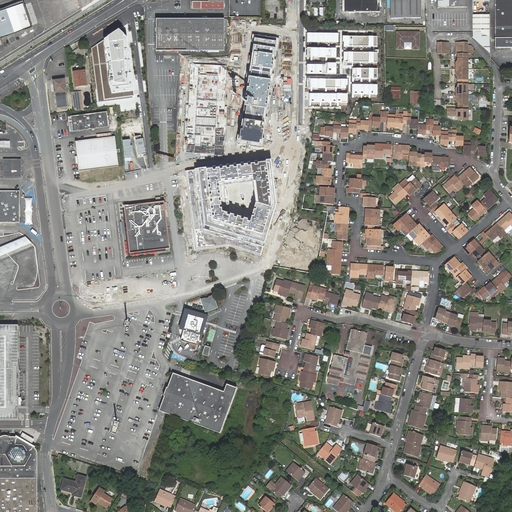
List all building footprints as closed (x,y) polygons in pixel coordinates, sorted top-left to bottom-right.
[(224,8),(224,0),(209,0),(210,2),(191,2),(191,9),(224,8)] [(342,0),(342,12),(380,12),(380,0),(342,0)] [(390,0),(391,18),(413,16),(412,0),(390,0)] [(420,0),(412,0),(413,16),(421,15),(420,0)] [(511,0),(494,0),(495,38),(495,48),(511,48),(511,0)] [(0,37),(32,25),(24,2),(0,11),(0,37)] [(480,34),(481,34),(481,15),(473,15),(473,32),(474,32),(475,32),(476,32),(476,33),(477,33),(478,33),(479,33),(480,33),(480,34)] [(181,31),(181,20),(156,20),(156,51),(181,51),(181,39),(181,31)] [(223,20),(181,20),(181,31),(181,39),(181,51),(224,51),(223,20)] [(247,22),(234,22),(234,34),(247,34),(247,22)] [(119,30),(104,40),(110,63),(109,83),(111,92),(133,91),(130,60),(128,38),(119,30)] [(397,31),(396,49),(404,49),(404,42),(412,42),(412,49),(419,49),(419,31),(397,31)] [(477,33),(476,33),(476,32),(475,32),(474,32),(474,37),(481,45),(489,52),(489,37),(488,36),(487,36),(486,35),(485,35),(484,35),(483,34),(482,34),(481,34),(480,34),(480,33),(479,33),(478,33),(477,33)] [(338,33),(307,33),(307,42),(338,43),(338,33)] [(252,34),(235,142),(263,146),(280,38),(252,34)] [(372,37),(343,37),(343,46),(377,46),(377,37),(372,37)] [(110,63),(104,40),(91,48),(99,102),(134,98),(133,91),(111,92),(109,83),(110,63)] [(338,48),(307,48),(307,57),(338,58),(338,48)] [(378,53),(344,53),(344,62),(378,62),(378,53)] [(468,58),(458,58),(458,61),(457,61),(456,63),(456,69),(468,69),(468,58)] [(227,65),(190,63),(184,153),(224,155),(227,107),(225,107),(227,65)] [(338,65),(306,65),(306,74),(338,75),(338,65)] [(378,69),(352,69),(352,78),(378,79),(378,69)] [(468,69),(456,69),(456,74),(457,75),(458,76),(459,84),(468,84),(468,69)] [(80,73),(80,71),(74,72),(76,86),(87,85),(85,72),(80,73)] [(65,90),(64,79),(52,81),(53,91),(65,90)] [(346,80),(308,80),(307,89),(346,89),(346,80)] [(457,94),(468,94),(468,84),(459,84),(459,86),(458,86),(457,87),(457,94)] [(378,85),(353,85),(353,94),(378,94),(378,85)] [(390,87),(390,99),(398,98),(398,96),(400,96),(400,87),(390,87)] [(65,90),(53,91),(55,109),(68,107),(65,90)] [(413,92),(411,92),(411,105),(419,105),(419,92),(413,92)] [(348,94),(309,94),(309,103),(348,103),(348,94)] [(459,109),(468,109),(468,94),(457,94),(457,100),(458,101),(458,107),(459,109)] [(468,120),(468,109),(459,109),(457,109),(457,115),(457,116),(458,116),(458,117),(459,117),(459,119),(468,120)] [(384,120),(384,111),(380,111),(380,117),(372,117),(372,126),(380,126),(380,120),(384,120)] [(387,111),(384,111),(384,120),(387,120),(387,126),(395,126),(395,118),(387,117),(387,111)] [(72,116),(74,132),(110,128),(108,112),(72,116)] [(395,118),(395,126),(402,126),(403,121),(406,121),(406,112),(403,112),(403,114),(403,118),(395,118)] [(406,112),(406,121),(410,121),(410,127),(417,127),(417,125),(418,119),(410,118),(410,112),(406,112)] [(372,126),(372,117),(368,117),(368,122),(361,122),(360,128),(360,129),(360,130),(367,131),(368,125),(372,126)] [(361,122),(361,120),(356,119),(356,125),(349,124),(348,129),(348,133),(356,133),(356,128),(360,128),(361,122)] [(417,127),(417,133),(425,133),(425,128),(428,128),(429,119),(425,119),(425,125),(417,125),(417,127)] [(429,119),(428,128),(432,128),(432,134),(440,134),(440,126),(432,125),(433,119),(429,119)] [(337,130),(337,123),(333,122),(333,128),(326,127),(325,135),(333,136),(333,130),(337,130)] [(341,123),(337,123),(337,130),(341,130),(340,136),(348,137),(348,133),(348,129),(341,128),(341,123)] [(440,134),(439,143),(447,143),(448,137),(451,137),(451,129),(448,128),(448,135),(440,134)] [(451,129),(451,137),(454,137),(454,143),(462,144),(462,135),(454,135),(455,129),(451,129)] [(77,142),(80,171),(119,166),(116,137),(77,142)] [(462,145),(461,153),(469,153),(470,149),(470,148),(473,148),(473,140),(470,140),(470,145),(462,145)] [(477,150),(477,154),(485,154),(485,146),(477,145),(477,140),(473,140),(473,148),(477,148),(477,150)] [(323,145),(323,153),(332,154),(332,146),(328,146),(328,142),(318,141),(318,145),(323,145)] [(389,153),(389,144),(373,143),(373,145),(372,153),(372,156),(380,156),(381,152),(389,153)] [(408,151),(408,145),(392,144),(391,157),(399,157),(399,153),(408,154),(408,151)] [(372,153),(373,145),(365,145),(364,150),(361,150),(360,154),(360,156),(364,157),(364,153),(372,153)] [(419,165),(419,156),(416,156),(416,151),(408,151),(408,154),(408,160),(415,160),(415,165),(419,165)] [(431,161),(431,156),(431,153),(423,152),(423,156),(419,156),(419,165),(422,165),(423,160),(431,161)] [(332,154),(323,153),(322,161),(317,161),(317,165),(325,165),(325,161),(331,162),(332,154)] [(360,156),(360,154),(344,153),(344,162),(352,162),(352,165),(360,166),(360,156)] [(439,165),(447,165),(447,157),(431,156),(431,161),(430,168),(439,168),(439,165)] [(21,177),(22,160),(5,160),(4,177),(21,177)] [(272,160),(186,170),(190,202),(229,197),(228,184),(253,181),(255,202),(250,221),(222,212),(220,202),(204,203),(205,220),(193,222),(196,249),(229,245),(262,255),(277,204),(272,160)] [(325,165),(317,165),(317,168),(322,168),(321,177),(330,177),(331,169),(325,168),(325,165)] [(479,176),(475,171),(470,166),(467,168),(468,169),(466,171),(465,170),(463,167),(455,174),(464,184),(470,179),(472,181),(479,176)] [(457,189),(464,184),(455,174),(452,176),(452,177),(453,178),(452,179),(450,178),(442,185),(449,192),(454,187),(457,189)] [(321,177),(317,176),(316,184),(330,185),(330,177),(321,177)] [(399,186),(406,193),(408,195),(410,193),(420,184),(415,177),(409,183),(406,180),(399,186)] [(346,187),(345,192),(353,193),(353,188),(358,189),(360,189),(360,179),(348,178),(348,188),(346,187)] [(394,203),(402,196),(406,193),(399,186),(397,182),(391,188),(394,191),(388,196),(394,203)] [(334,188),(320,187),(320,196),(334,197),(334,188)] [(480,203),(486,209),(499,198),(490,188),(484,194),(487,197),(480,203)] [(465,196),(468,198),(474,192),(471,189),(465,196)] [(430,205),(427,208),(430,210),(436,205),(433,202),(438,198),(432,190),(423,198),(430,205)] [(19,192),(0,191),(0,222),(18,223),(19,192)] [(367,193),(360,193),(359,196),(362,197),(362,206),(365,207),(373,207),(373,197),(367,197),(367,193)] [(334,197),(320,196),(319,204),(333,205),(334,197)] [(468,214),(474,220),(486,209),(480,203),(478,200),(472,205),(474,208),(468,214)] [(165,201),(124,206),(130,253),(170,249),(165,201)] [(436,205),(430,210),(433,213),(435,211),(441,218),(449,211),(443,204),(439,208),(436,205)] [(336,215),(335,223),(348,224),(348,220),(349,207),(340,207),(339,215),(336,215)] [(373,207),(365,207),(365,216),(378,217),(379,207),(373,207)] [(449,211),(441,218),(447,225),(445,228),(448,231),(454,225),(451,222),(456,218),(449,211)] [(511,213),(511,212),(498,223),(504,229),(510,224),(511,225),(511,213)] [(400,228),(410,219),(404,213),(394,222),(400,228)] [(378,217),(365,216),(365,225),(367,225),(374,226),(378,226),(378,217)] [(400,228),(406,234),(408,232),(416,225),(410,219),(400,228)] [(348,224),(335,223),(335,231),(338,231),(338,240),(347,240),(348,228),(348,224)] [(500,238),(506,232),(504,229),(498,223),(486,234),(489,237),(492,240),(498,235),(500,238)] [(408,232),(413,239),(423,230),(418,224),(416,225),(408,232)] [(454,225),(448,231),(450,233),(453,231),(459,238),(468,231),(461,224),(457,228),(454,225)] [(364,233),(364,237),(368,237),(382,238),(382,230),(374,229),(368,229),(368,233),(367,233),(364,233)] [(423,230),(413,239),(419,245),(421,243),(429,236),(423,230)] [(480,233),(474,239),(478,243),(484,238),(480,233)] [(429,236),(421,243),(426,249),(430,246),(435,252),(442,246),(431,234),(429,236)] [(0,256),(19,249),(32,244),(26,236),(12,242),(0,247),(0,256)] [(381,246),(382,238),(368,237),(367,245),(369,245),(369,248),(380,249),(381,246)] [(479,245),(474,239),(463,248),(469,255),(479,245)] [(329,249),(328,257),(341,258),(342,252),(342,242),(333,241),(333,250),(329,249)] [(485,251),(479,245),(469,255),(474,261),(476,259),(485,251)] [(483,267),(494,258),(489,252),(478,261),(483,267)] [(457,267),(459,269),(465,265),(462,262),(460,264),(454,256),(445,264),(452,271),(457,267)] [(341,258),(328,257),(328,266),(332,266),(331,274),(340,274),(341,258)] [(491,271),(499,264),(494,258),(483,267),(489,273),(491,271)] [(351,267),(350,277),(358,277),(358,273),(366,274),(367,265),(356,265),(351,264),(351,267)] [(366,274),(366,277),(374,278),(374,274),(383,274),(383,266),(367,265),(366,274)] [(456,277),(463,284),(469,278),(471,277),(465,269),(467,267),(465,265),(459,269),(462,272),(456,277)] [(384,280),(392,281),(393,268),(385,267),(384,280)] [(462,272),(459,269),(457,267),(452,271),(456,277),(462,272)] [(499,291),(500,292),(507,286),(504,283),(511,278),(510,277),(511,275),(511,274),(508,269),(505,272),(505,271),(497,278),(492,283),(499,291)] [(411,279),(411,271),(395,271),(395,283),(403,283),(403,279),(411,279)] [(411,279),(411,283),(418,283),(419,280),(427,280),(427,272),(411,271),(411,279)] [(463,284),(457,290),(464,297),(468,293),(470,296),(477,290),(474,288),(476,286),(469,278),(463,284)] [(291,290),(294,281),(285,279),(285,281),(278,279),(275,289),(280,290),(282,291),(282,293),(289,296),(291,290)] [(307,285),(294,281),(291,290),(295,291),(297,292),(297,294),(296,296),(304,298),(307,285)] [(493,296),(499,291),(492,283),(491,281),(479,292),(477,294),(480,298),(482,296),(484,299),(486,297),(490,293),(493,296)] [(328,290),(311,285),(307,297),(318,300),(318,298),(319,297),(321,297),(321,299),(325,300),(326,296),(328,290)] [(342,289),(329,285),(328,290),(326,296),(330,297),(330,295),(333,296),(332,297),(332,299),(339,301),(342,289)] [(355,291),(347,289),(343,304),(351,306),(351,304),(353,304),(358,306),(361,295),(354,293),(355,291)] [(379,306),(382,298),(373,296),(374,294),(366,292),(362,307),(369,309),(370,306),(372,307),(378,309),(379,306)] [(218,309),(214,295),(201,300),(205,313),(218,309)] [(390,297),(382,295),(382,298),(379,306),(384,308),(387,308),(386,310),(394,313),(398,298),(390,296),(390,297)] [(410,295),(406,309),(408,310),(416,312),(418,307),(416,307),(417,305),(418,305),(420,306),(423,298),(410,295)] [(277,313),(275,320),(279,321),(286,323),(287,318),(288,316),(290,316),(292,308),(277,304),(275,312),(277,313)] [(447,324),(450,314),(444,313),(444,311),(437,309),(435,318),(438,319),(442,320),(442,322),(447,324)] [(403,322),(413,324),(414,321),(415,317),(417,318),(418,312),(416,312),(408,310),(407,315),(405,314),(403,322)] [(197,347),(197,346),(199,341),(200,342),(204,329),(203,328),(203,326),(205,319),(201,318),(202,316),(201,315),(202,314),(194,312),(192,311),(192,312),(191,312),(190,314),(188,314),(187,316),(186,319),(185,319),(184,319),(181,327),(183,328),(185,329),(182,339),(190,342),(190,344),(192,348),(196,349),(197,347)] [(484,320),(484,318),(478,318),(478,313),(470,312),(469,317),(468,330),(476,330),(476,328),(477,327),(478,327),(478,328),(483,329),(484,320)] [(457,316),(450,314),(447,324),(451,325),(455,326),(454,328),(459,330),(462,320),(456,318),(457,316)] [(318,336),(322,337),(325,323),(312,320),(311,324),(310,327),(313,328),(315,329),(314,330),(312,330),(311,334),(318,336)] [(491,320),(484,320),(483,329),(483,330),(487,331),(490,331),(490,333),(496,334),(497,323),(491,323),(491,320)] [(286,323),(279,321),(277,328),(276,328),(274,336),(288,340),(290,332),(287,331),(288,329),(289,324),(286,323)] [(511,332),(511,322),(508,322),(508,324),(502,323),(502,334),(507,334),(508,332),(511,332)] [(0,324),(0,418),(19,419),(19,410),(18,334),(18,324),(12,324),(0,324)] [(199,341),(197,346),(197,347),(199,347),(199,345),(201,345),(207,327),(203,326),(203,328),(204,329),(200,342),(199,341)] [(181,342),(190,344),(190,342),(182,339),(185,329),(183,328),(179,341),(181,342)] [(348,359),(344,358),(334,355),(326,382),(337,385),(339,377),(340,373),(344,374),(356,377),(364,379),(370,356),(362,354),(368,334),(352,329),(346,350),(350,351),(348,359)] [(318,336),(311,334),(307,333),(306,337),(308,338),(308,340),(306,339),(304,339),(302,346),(315,349),(318,336)] [(268,341),(265,355),(275,357),(276,353),(274,352),(275,350),(277,351),(279,351),(281,344),(268,341)] [(202,354),(207,356),(210,347),(204,345),(202,354)] [(434,361),(443,363),(445,356),(443,356),(445,350),(437,348),(436,352),(435,354),(435,355),(433,355),(431,360),(434,361)] [(403,355),(393,352),(391,359),(393,360),(391,365),(401,368),(403,363),(401,362),(402,359),(403,355)] [(471,353),(471,355),(470,364),(475,365),(475,362),(483,363),(483,356),(480,356),(476,356),(476,354),(471,353)] [(306,368),(316,371),(320,357),(307,354),(305,361),(308,362),(310,362),(309,364),(307,364),(306,368)] [(470,364),(471,355),(463,355),(463,357),(463,359),(461,359),(461,357),(457,357),(456,367),(470,368),(470,364)] [(273,369),(275,370),(277,362),(262,358),(260,366),(262,366),(260,373),(271,376),(272,371),(273,369)] [(510,371),(511,369),(511,360),(507,360),(507,362),(505,362),(505,360),(506,358),(501,358),(498,358),(497,370),(510,371)] [(445,364),(443,363),(434,361),(432,366),(434,367),(433,369),(431,369),(430,373),(432,373),(439,375),(440,376),(441,370),(443,370),(443,371),(445,364)] [(401,368),(391,365),(389,373),(391,373),(389,379),(399,382),(401,376),(399,375),(400,372),(401,368)] [(303,380),(302,382),(301,388),(311,390),(313,382),(315,383),(317,375),(315,375),(316,371),(306,368),(305,372),(302,372),(301,379),(303,380)] [(216,432),(219,433),(236,387),(226,384),(224,391),(173,372),(158,411),(166,414),(216,432)] [(354,385),(356,377),(344,374),(343,378),(342,382),(354,385)] [(480,375),(468,374),(462,374),(461,378),(464,379),(466,379),(465,387),(465,392),(475,393),(475,384),(479,385),(480,375)] [(423,385),(422,389),(431,392),(435,392),(435,389),(432,388),(433,385),(436,386),(438,380),(433,379),(424,376),(422,381),(424,382),(423,385)] [(385,387),(383,395),(392,397),(393,393),(394,390),(396,390),(398,385),(388,382),(386,387),(385,387)] [(501,391),(501,397),(506,398),(511,398),(511,382),(500,382),(500,389),(502,389),(501,391)] [(421,402),(419,406),(427,408),(430,409),(433,410),(435,406),(431,404),(433,395),(421,392),(419,400),(421,400),(423,401),(422,403),(421,402)] [(383,395),(382,394),(380,402),(378,402),(376,410),(390,413),(392,406),(390,405),(390,403),(392,397),(383,395)] [(471,399),(460,398),(455,398),(455,404),(460,404),(459,412),(472,413),(472,406),(471,406),(469,406),(469,404),(471,405),(471,399)] [(511,398),(506,398),(505,403),(507,403),(507,405),(505,404),(503,404),(502,411),(511,412),(511,398)] [(304,404),(296,406),(298,417),(307,416),(308,421),(315,419),(312,401),(304,402),(304,404)] [(419,406),(416,405),(415,411),(414,412),(412,412),(410,420),(408,425),(427,431),(428,428),(424,427),(424,424),(427,416),(425,416),(427,408),(419,406)] [(326,423),(337,427),(338,423),(340,417),(342,418),(344,410),(331,406),(326,423)] [(473,417),(462,417),(462,421),(461,421),(460,430),(460,434),(474,436),(474,427),(471,427),(471,422),(473,422),(473,417)] [(370,433),(381,437),(382,433),(383,429),(384,430),(385,426),(373,422),(370,433)] [(489,429),(490,427),(482,426),(480,441),(488,441),(488,439),(496,440),(497,430),(491,429),(489,429)] [(314,428),(301,430),(304,447),(318,445),(317,437),(315,437),(314,431),(314,428)] [(511,429),(500,429),(498,443),(503,443),(503,446),(511,446),(511,429)] [(407,441),(408,442),(421,446),(424,435),(409,430),(407,436),(409,436),(407,441)] [(22,433),(18,438),(18,442),(24,446),(30,450),(33,448),(36,444),(34,438),(30,435),(26,433),(22,433)] [(0,511),(38,511),(38,473),(38,455),(38,453),(37,450),(33,448),(30,450),(24,446),(18,442),(18,438),(17,437),(16,437),(15,437),(11,436),(9,436),(6,435),(0,436),(0,511)] [(419,457),(422,446),(421,446),(408,442),(407,447),(405,446),(404,452),(419,457)] [(333,448),(326,443),(319,452),(325,456),(323,458),(330,464),(342,449),(336,444),(333,448)] [(377,450),(378,446),(367,443),(364,454),(365,454),(363,459),(375,462),(376,458),(377,454),(376,454),(377,450)] [(449,461),(453,462),(457,450),(440,444),(436,458),(444,461),(444,459),(449,461)] [(463,461),(466,462),(470,464),(473,453),(462,449),(459,462),(462,463),(463,461)] [(478,456),(474,468),(482,470),(481,475),(488,477),(494,459),(486,456),(485,458),(478,456)] [(373,468),(375,462),(363,459),(361,458),(358,469),(373,474),(375,468),(373,468)] [(294,462),(286,471),(298,480),(301,476),(302,477),(306,472),(294,462)] [(406,468),(405,471),(404,475),(415,479),(418,467),(406,464),(405,467),(406,468)] [(66,478),(63,488),(76,492),(75,494),(82,496),(88,477),(80,474),(78,482),(66,478)] [(441,484),(426,474),(419,485),(422,487),(427,490),(426,492),(432,496),(441,484)] [(369,484),(358,475),(350,484),(363,494),(366,489),(366,488),(369,484)] [(282,476),(270,490),(280,498),(283,495),(286,490),(287,491),(292,485),(282,476)] [(308,487),(311,490),(316,494),(314,495),(320,500),(330,488),(316,477),(308,487)] [(458,498),(470,502),(477,487),(464,481),(460,488),(462,489),(460,494),(458,498)] [(100,486),(92,499),(98,502),(99,500),(100,499),(104,502),(104,503),(108,506),(114,497),(105,491),(106,489),(100,486)] [(171,507),(176,495),(160,488),(154,501),(161,504),(162,503),(167,505),(171,507)] [(384,503),(395,511),(400,511),(406,504),(403,502),(398,498),(399,497),(393,492),(384,503)] [(269,509),(272,506),(275,503),(266,496),(258,504),(267,511),(268,511),(270,510),(269,509)] [(193,511),(197,505),(181,497),(175,510),(178,511),(193,511)] [(341,497),(330,511),(331,511),(345,511),(346,511),(347,511),(352,506),(341,497)]
